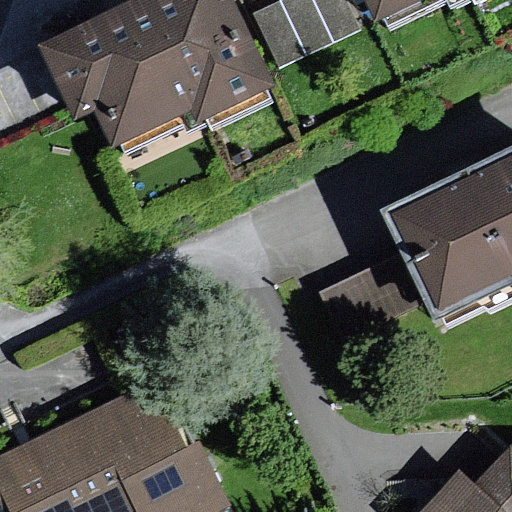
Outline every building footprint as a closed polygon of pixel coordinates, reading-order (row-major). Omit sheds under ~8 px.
[(273,85),(233,0),(141,0),(48,43),(84,120),(106,117),(119,144),(198,108),(203,117),(273,85)] [(378,0),(385,15),(419,0),(378,0)] [(511,149),(388,207),(412,258),(330,296),(351,341),(424,307),(431,323),(511,285),(511,149)] [(0,511),(220,511),(163,395),(142,405),(134,388),(0,452),(0,511)] [(511,511),(511,442),(504,443),(469,482),(452,467),(411,511),(511,511)]
